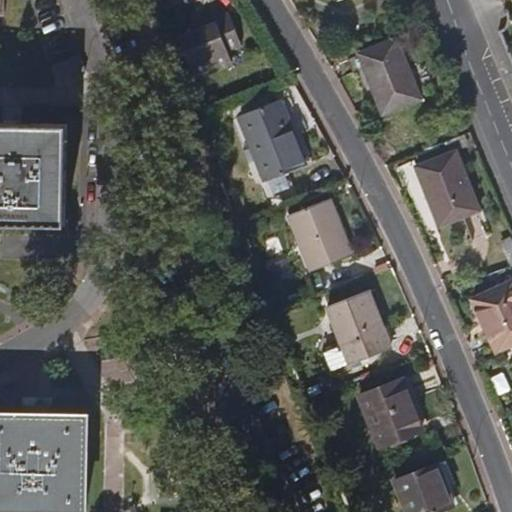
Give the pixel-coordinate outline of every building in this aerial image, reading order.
[(193,34),(176,41),(192,81),(230,66),(225,52),(239,47),(227,15),(191,29),(193,34)] [(396,45),(358,58),(381,120),(419,108),(396,45)] [(75,57),(56,63),(60,75),(79,69),(75,57)] [(278,104),(239,118),(263,183),(305,168),(291,129),(287,131),(278,104)] [(0,112),(0,119),(64,121),(64,114),(0,112)] [(66,136),(0,135),(0,232),(65,233),(66,136)] [(457,154),(416,170),(427,200),(431,199),(440,227),(478,214),(457,154)] [(331,200),(291,214),(312,271),(352,257),(331,200)] [(271,260),(279,283),(291,279),(284,256),(271,260)] [(511,281),(511,282),(471,300),(494,352),(511,343),(511,281)] [(390,352),(388,348),(382,330),(369,294),(329,308),(343,347),(326,354),(332,373),(390,352)] [(382,330),(388,348),(395,345),(388,327),(382,330)] [(401,386),(362,401),(380,453),(420,438),(401,386)] [(83,511),(86,427),(0,425),(0,511),(83,511)] [(443,464),(437,467),(453,510),(459,508),(443,464)] [(447,511),(453,510),(437,467),(395,482),(406,511),(447,511)]
